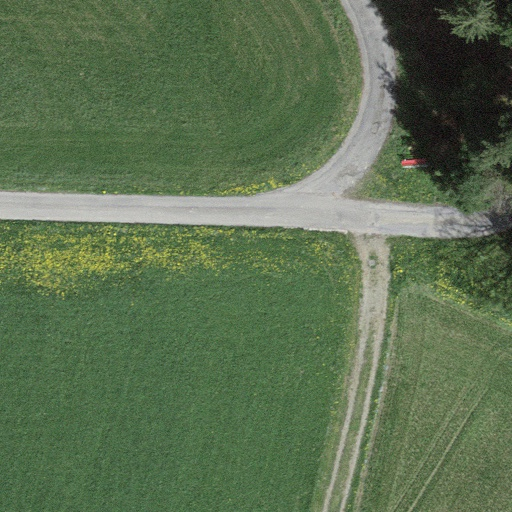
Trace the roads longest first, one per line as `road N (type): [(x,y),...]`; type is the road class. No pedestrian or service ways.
road 1 (track): [(367,211),(374,319),(330,511)]
road 2 (track): [(333,210),(379,117),(379,61),(357,0)]
